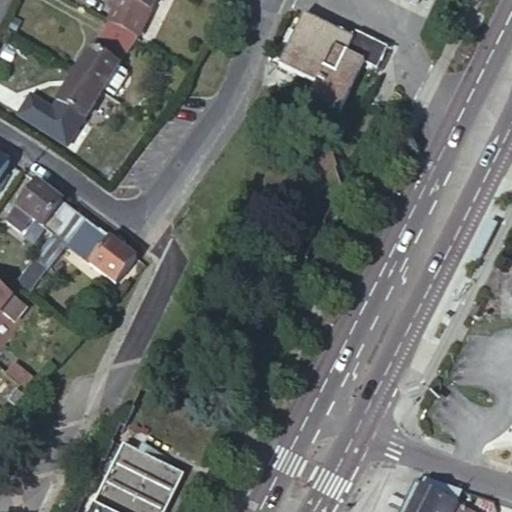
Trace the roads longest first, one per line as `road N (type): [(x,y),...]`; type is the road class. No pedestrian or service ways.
road 1 (secondary): [(511,19),(315,409)]
road 2 (residential): [(271,0),(240,79),(146,206),(116,209),(0,131)]
road 3 (secondary): [(357,429),(511,123)]
road 4 (unknown): [(146,206),(159,274),(154,305),(78,402),(0,469)]
road 5 (residential): [(511,486),(357,429)]
